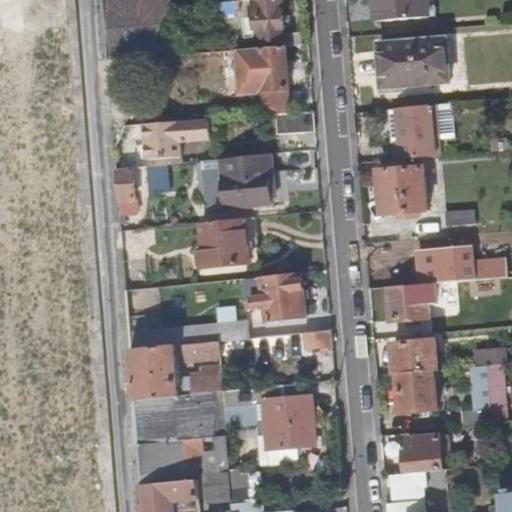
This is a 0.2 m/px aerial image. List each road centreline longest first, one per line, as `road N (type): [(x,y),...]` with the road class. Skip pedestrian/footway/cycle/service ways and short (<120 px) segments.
road 1 (residential): [(113,511),(70,0)]
road 2 (residential): [(361,511),(320,0)]
